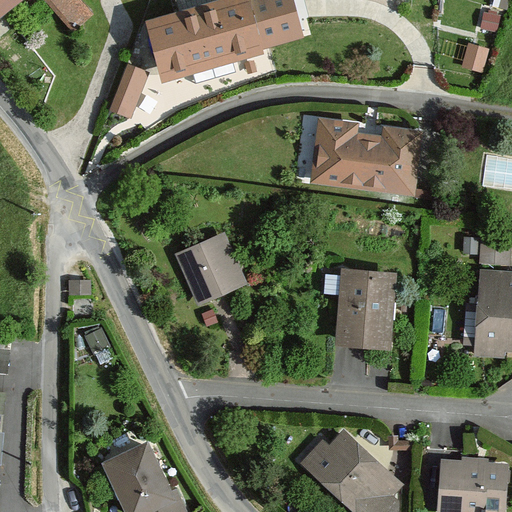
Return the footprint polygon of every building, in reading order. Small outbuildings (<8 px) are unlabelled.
[(89,18),(77,0),(55,0),(75,28),(89,18)] [(283,0),(262,0),(238,7),(249,50),(293,38),(283,0)] [(238,7),(152,31),(163,74),(249,50),(238,7)] [(144,77),(126,71),(114,109),(132,115),(144,77)] [(352,132),(322,128),(316,183),(410,195),(416,140),(386,136),(385,148),(351,144),(352,132)] [(511,242),(485,240),(484,262),(510,263),(511,242)] [(224,245),(183,262),(203,308),(244,289),(224,245)] [(511,276),(489,274),(486,305),(477,304),(472,308),(469,338),(473,343),(484,343),(484,344),(511,346),(511,276)] [(345,298),(342,343),(390,345),(395,280),(347,278),(347,279),(327,277),(325,297),(345,298)] [(91,285),(76,285),(77,295),(91,295),(91,285)] [(109,348),(102,331),(89,337),(97,354),(109,348)] [(8,358),(10,338),(0,337),(0,373),(9,374),(10,358),(8,358)] [(505,346),(486,345),(486,355),(504,357),(505,346)] [(399,485),(345,437),(329,454),(315,469),(362,511),(396,511),(398,508),(388,498),(399,485)] [(146,511),(173,499),(149,448),(110,466),(131,511),(146,511)] [(315,469),(329,454),(323,448),(309,463),(315,469)] [(503,510),(508,467),(487,466),(463,464),(445,462),(440,511),(450,511),(487,511),(488,508),(503,510)] [(173,499),(146,511),(184,511),(177,497),(173,499)]
